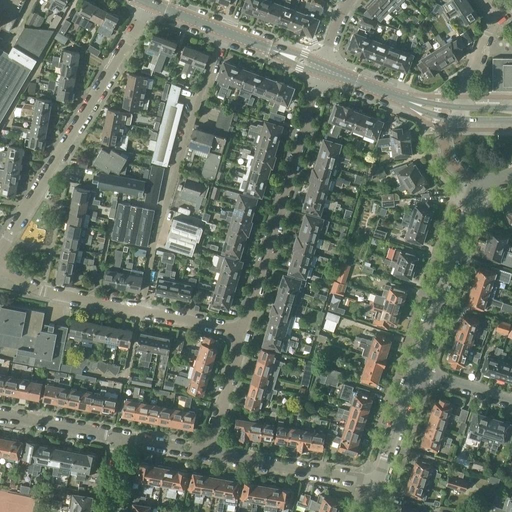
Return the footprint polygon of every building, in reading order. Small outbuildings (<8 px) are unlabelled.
[(24,0),(0,0),(0,29),(1,27),(9,31),(24,0)] [(63,9),(65,5),(67,0),(52,0),(48,8),(53,10),(55,7),(56,7),(57,5),(63,9)] [(90,18),(96,6),(95,5),(95,4),(91,2),(91,3),(84,0),(79,11),(77,10),(72,21),(79,24),(84,14),(90,18)] [(256,14),(260,0),(247,0),(244,10),(256,14)] [(267,18),(273,2),(267,0),(260,0),(256,14),(267,18)] [(308,14),(307,15),(301,33),(304,34),(305,34),(309,35),(309,34),(310,35),(311,35),(314,33),(320,15),(321,16),(323,9),(323,8),(326,1),(323,0),(311,0),(311,2),(312,3),(309,10),(308,14)] [(389,13),(375,0),(370,0),(368,2),(369,4),(366,7),(368,9),(362,15),(372,19),(375,15),(381,21),(385,17),(389,13)] [(396,3),(393,0),(375,0),(389,13),(394,8),(398,11),(401,8),(398,5),(396,3)] [(451,16),(455,14),(459,11),(470,4),(467,0),(450,0),(443,5),(451,16)] [(279,22),(290,27),(296,11),(288,8),(291,2),(290,2),(287,1),(284,6),(279,22)] [(279,22),(284,6),(273,2),(267,18),(279,22)] [(438,12),(444,9),(442,6),(437,2),(430,12),(435,15),(438,12)] [(455,14),(451,16),(454,22),(463,17),(467,23),(478,16),(470,4),(459,11),(455,14)] [(96,6),(90,18),(101,23),(107,11),(106,11),(106,10),(103,8),(102,8),(96,6)] [(444,9),(438,12),(444,22),(450,19),(444,9)] [(32,26),(33,25),(39,28),(45,18),(32,11),(26,23),(32,26)] [(107,11),(101,23),(102,24),(97,31),(103,34),(108,27),(113,29),(119,17),(117,17),(117,15),(114,14),(113,14),(107,11)] [(296,11),(290,27),(296,29),(296,31),(301,33),(307,15),(296,11)] [(55,30),(55,29),(62,17),(57,14),(48,29),(55,30)] [(350,41),(349,46),(350,46),(350,47),(351,50),(352,50),(351,52),(356,53),(356,54),(360,55),(369,31),(370,31),(371,27),(375,28),(377,22),(363,17),(361,23),(359,22),(355,33),(354,35),(353,34),(351,40),(350,41)] [(59,33),(64,36),(71,23),(65,20),(58,32),(59,33)] [(414,26),(409,32),(411,33),(416,35),(419,30),(414,26)] [(0,122),(32,68),(37,59),(55,30),(25,27),(9,53),(0,47),(0,122)] [(369,31),(360,55),(365,57),(365,55),(366,56),(366,57),(369,58),(371,58),(372,58),(378,42),(371,39),(374,32),(370,31),(369,31)] [(64,36),(59,33),(55,38),(66,44),(69,38),(64,36)] [(161,51),(165,39),(153,34),(148,47),(146,46),(144,52),(153,56),(150,63),(155,65),(157,60),(159,54),(161,51)] [(390,46),(384,62),(388,64),(389,66),(392,67),(394,66),(395,67),(401,50),(395,48),(397,42),(396,42),(398,35),(394,34),(392,40),(390,46)] [(467,44),(472,41),(468,35),(463,38),(467,44)] [(165,39),(161,51),(172,56),(177,43),(165,39)] [(378,42),(372,58),(373,58),(374,60),(377,61),(379,60),(384,62),(390,46),(392,40),(388,39),(385,44),(378,42)] [(452,40),(442,47),(451,61),(454,59),(455,61),(462,56),(458,49),(460,47),(456,41),(453,42),(452,40)] [(87,49),(98,56),(101,51),(90,45),(87,49)] [(188,73),(189,72),(196,50),(185,46),(180,59),(187,61),(186,65),(188,66),(186,72),(188,73)] [(442,47),(431,53),(440,68),(445,65),(447,66),(449,64),(450,62),(451,61),(442,47)] [(60,62),(63,62),(78,64),(80,53),(62,49),(61,57),(60,62)] [(209,55),(196,50),(189,72),(188,73),(193,75),(197,65),(204,68),(209,55)] [(401,50),(395,67),(396,67),(397,69),(400,70),(402,69),(407,71),(413,55),(401,50)] [(422,62),(419,64),(424,70),(426,69),(431,76),(438,72),(437,70),(440,68),(431,53),(421,60),(422,62)] [(511,57),(493,57),(493,85),(493,90),(511,90),(511,57)] [(76,76),(78,64),(63,62),(60,62),(59,66),(62,66),(61,74),(76,76)] [(224,62),(220,73),(218,72),(215,79),(218,80),(217,84),(221,86),(218,95),(224,97),(225,95),(227,88),(230,82),(236,66),(224,62)] [(143,66),(141,72),(151,75),(152,73),(154,70),(143,66)] [(230,82),(241,86),(247,70),(236,66),(230,82)] [(259,74),(247,70),(241,86),(249,89),(253,91),(259,74)] [(129,73),(127,84),(146,87),(148,77),(129,73)] [(76,77),(76,76),(61,74),(60,82),(57,81),(56,85),(56,86),(74,89),(76,77)] [(253,91),(264,95),(270,79),(259,75),(259,74),(253,91)] [(276,99),(283,81),(277,79),(276,81),(270,79),(264,95),(271,98),(269,104),(273,106),(276,99)] [(286,82),(283,81),(276,99),(273,106),(271,112),(276,114),(281,101),(287,104),(293,88),(292,86),(290,85),(290,84),(286,82)] [(74,89),(56,86),(56,85),(49,83),(49,84),(45,83),(44,87),(48,88),(48,89),(58,91),(57,98),(72,101),(74,89)] [(181,87),(177,85),(172,83),(151,162),(167,166),(184,103),(177,102),(181,87)] [(146,87),(127,84),(125,95),(144,98),(146,87)] [(144,98),(125,95),(123,106),(142,109),(147,110),(150,99),(144,98)] [(25,103),(22,108),(32,110),(35,110),(50,113),(52,100),(37,98),(36,104),(25,103)] [(336,124),(332,133),(327,131),(325,137),(336,140),(338,134),(341,126),(349,107),(344,105),(339,103),(336,105),(330,121),(336,124)] [(31,114),(32,110),(22,108),(16,107),(14,113),(24,115),(24,113),(31,114)] [(341,126),(353,130),(359,113),(352,110),(353,108),(349,107),(341,126)] [(125,123),(130,125),(132,114),(108,109),(106,119),(125,123)] [(35,110),(33,122),(48,124),(50,113),(35,110)] [(271,112),(270,114),(268,120),(283,124),(285,118),(285,116),(276,114),(271,112)] [(371,117),(359,113),(353,130),(364,135),(371,117)] [(371,117),(364,135),(376,139),(382,122),(371,117)] [(124,124),(125,123),(106,119),(104,131),(122,134),(123,133),(124,133),(125,133),(126,132),(127,131),(127,130),(127,129),(127,127),(127,126),(126,125),(125,125),(124,124)] [(266,121),(264,126),(258,124),(257,126),(251,124),(249,129),(262,133),(278,138),(282,126),(266,121)] [(48,124),(33,122),(31,130),(22,128),(22,127),(11,125),(10,130),(21,132),(46,136),(48,124)] [(194,128),(189,145),(190,145),(208,150),(206,157),(201,176),(214,180),(227,138),(198,129),(194,128)] [(412,142),(410,130),(402,131),(401,128),(393,129),(393,133),(391,133),(392,138),(380,139),(377,140),(375,147),(381,146),(410,143),(412,142)] [(2,129),(2,132),(0,140),(7,142),(9,130),(2,129)] [(151,139),(151,140),(155,141),(157,132),(153,131),(151,129),(149,129),(149,139),(151,139)] [(259,144),(259,145),(275,149),(278,138),(262,133),(249,129),(248,134),(255,136),(255,137),(261,138),(259,144)] [(122,134),(104,131),(102,141),(120,145),(122,134)] [(46,136),(21,132),(20,136),(26,137),(26,138),(25,146),(43,149),(46,136)] [(367,139),(363,137),(362,141),(359,148),(363,150),(367,139)] [(9,138),(8,145),(9,145),(15,146),(16,139),(9,138)] [(324,139),(321,151),(337,156),(341,144),(324,139)] [(410,143),(381,146),(382,151),(393,149),(394,157),(412,155),(410,143)] [(7,157),(22,160),(24,148),(15,146),(9,145),(7,157)] [(255,156),(273,162),(275,157),(273,156),(275,149),(259,145),(255,156)] [(103,147),(97,158),(128,164),(133,153),(113,149),(112,149),(104,148),(103,147)] [(321,151),(317,162),(334,167),(334,168),(338,169),(340,161),(342,162),(343,157),(337,156),(321,151)] [(248,167),(252,168),(268,173),(270,166),(272,166),(273,162),(255,156),(250,155),(249,159),(246,167),(248,167)] [(6,162),(5,169),(19,172),(22,160),(7,157),(3,157),(0,156),(0,160),(3,161),(3,162),(6,162)] [(125,175),(128,164),(97,158),(94,162),(96,164),(95,169),(96,169),(125,175)] [(314,169),(312,173),(330,179),(334,168),(334,167),(317,162),(316,169),(314,169)] [(401,185),(406,182),(420,173),(414,163),(408,166),(406,164),(390,169),(393,175),(397,174),(401,185)] [(157,203),(164,168),(152,165),(145,201),(157,203)] [(386,173),(383,165),(375,168),(378,176),(386,173)] [(246,174),(244,173),(243,177),(243,178),(248,180),(265,184),(268,173),(252,168),(248,167),(246,174)] [(5,169),(3,181),(17,183),(19,172),(5,169)] [(219,171),(216,180),(222,182),(224,173),(219,171)] [(423,171),(420,173),(406,182),(401,185),(399,187),(401,190),(403,190),(408,187),(412,193),(422,187),(424,190),(429,187),(426,182),(429,180),(423,171)] [(142,195),(145,181),(132,178),(129,178),(128,177),(127,177),(100,172),(100,175),(97,174),(96,177),(95,179),(95,182),(98,183),(98,186),(142,195)] [(313,179),(311,186),(327,191),(330,179),(312,173),(311,179),(313,179)] [(357,174),(354,182),(361,184),(363,176),(357,174)] [(261,196),(265,184),(248,180),(243,178),(238,176),(237,180),(241,181),(239,189),(245,190),(245,191),(261,196)] [(209,187),(203,185),(186,180),(180,197),(197,202),(195,208),(199,210),(201,204),(203,197),(206,197),(209,187)] [(15,196),(17,183),(3,181),(0,194),(15,196)] [(215,186),(212,198),(217,200),(221,188),(215,186)] [(311,186),(307,197),(324,202),(325,198),(326,198),(328,191),(327,191),(311,186)] [(72,199),(88,202),(88,203),(100,205),(100,200),(95,199),(96,191),(90,190),(75,187),(72,199)] [(239,199),(237,206),(253,210),(257,198),(226,189),(225,194),(230,195),(230,196),(239,199)] [(114,190),(111,206),(116,208),(119,191),(114,190)] [(396,193),(394,193),(381,194),(382,201),(394,200),(399,200),(399,196),(396,193)] [(307,197),(304,209),(320,214),(322,206),(324,202),(307,197)] [(85,214),(88,203),(88,202),(72,199),(70,211),(85,214)] [(404,212),(429,220),(433,210),(431,210),(433,204),(427,202),(426,205),(417,203),(415,210),(412,209),(412,208),(410,207),(408,208),(405,207),(405,208),(404,207),(402,212),(404,212)] [(119,203),(112,238),(147,245),(154,210),(119,203)] [(250,221),(253,210),(237,206),(235,212),(229,210),(229,211),(222,209),(221,213),(233,217),(235,217),(250,221)] [(67,223),(83,226),(85,214),(70,211),(67,223)] [(404,225),(409,227),(425,232),(429,220),(404,212),(403,213),(405,213),(401,224),(404,225)] [(232,222),(230,229),(246,233),(248,234),(252,222),(250,222),(250,221),(235,217),(233,217),(221,213),(219,217),(226,220),(232,222)] [(306,214),(303,225),(319,230),(327,232),(330,221),(323,219),(306,214)] [(192,255),(195,246),(199,247),(201,242),(199,241),(203,227),(174,217),(165,246),(180,251),(192,255)] [(207,222),(203,233),(206,234),(207,231),(209,230),(213,231),(215,229),(217,224),(207,222)] [(67,223),(65,235),(91,240),(92,235),(82,233),(83,226),(67,223)] [(300,237),(299,237),(329,246),(330,242),(317,238),(319,230),(303,225),(300,237)] [(422,244),(425,232),(409,227),(405,239),(422,244)] [(385,239),(385,238),(387,232),(376,228),(373,235),(385,239)] [(489,239),(487,244),(511,251),(511,246),(506,245),(509,236),(508,236),(500,233),(501,231),(493,228),(492,232),(491,232),(491,233),(490,232),(487,239),(489,239)] [(227,240),(243,245),(246,233),(230,229),(227,240)] [(90,244),(91,240),(65,235),(63,246),(78,249),(80,242),(90,244)] [(298,236),(294,249),(296,249),(312,253),(314,246),(327,250),(328,249),(329,247),(329,246),(299,237),(300,237),(298,236)] [(240,257),(243,245),(227,240),(223,252),(240,257)] [(484,248),(482,254),(484,255),(483,256),(492,259),(492,260),(498,262),(511,265),(511,251),(487,244),(486,249),(484,248)] [(77,256),(78,249),(63,246),(61,258),(76,261),(87,263),(88,258),(77,256)] [(418,256),(418,254),(402,249),(402,250),(395,248),(391,260),(415,268),(418,256)] [(296,249),(293,260),(309,265),(315,267),(317,259),(327,262),(328,258),(312,253),(296,249)] [(162,262),(173,264),(175,254),(164,251),(164,252),(164,253),(163,255),(162,262)] [(200,257),(201,254),(197,253),(194,260),(202,263),(204,258),(200,257)] [(216,267),(222,268),(239,273),(242,262),(220,255),(216,267)] [(74,273),(76,261),(61,258),(58,270),(74,273)] [(415,268),(391,260),(385,258),(384,262),(390,264),(390,265),(396,267),(393,276),(410,281),(410,279),(411,280),(415,268)] [(293,260),(289,272),(305,277),(309,265),(293,260)] [(123,273),(119,272),(116,286),(128,289),(131,275),(131,270),(132,270),(133,263),(128,262),(126,269),(124,268),(123,273)] [(351,265),(341,262),(335,280),(345,283),(351,265)] [(221,273),(219,280),(235,284),(239,273),(222,268),(216,267),(209,265),(208,269),(215,271),(221,273)] [(364,265),(362,270),(373,273),(374,268),(364,265)] [(476,272),(474,279),(494,286),(496,279),(509,283),(511,273),(511,272),(492,266),(490,271),(489,271),(489,269),(485,268),(485,269),(480,268),(480,267),(479,267),(478,273),(476,272)] [(71,285),(74,273),(58,270),(56,269),(55,276),(57,277),(56,282),(71,285)] [(155,293),(167,296),(172,270),(166,269),(165,273),(159,272),(155,293)] [(104,284),(116,286),(119,272),(106,270),(104,284)] [(142,277),(143,272),(132,270),(131,270),(131,275),(128,289),(140,291),(142,277)] [(167,296),(179,298),(182,283),(174,281),(176,271),(172,270),(167,296)] [(281,287),(303,293),(306,281),(300,280),(284,275),(281,287)] [(93,277),(92,278),(87,279),(89,288),(95,287),(93,277)] [(182,283),(179,298),(190,300),(193,285),(196,286),(197,279),(191,278),(189,279),(188,284),(182,283)] [(473,287),(472,291),(493,298),(496,287),(494,286),(474,279),(472,286),(473,287)] [(232,296),(235,284),(219,280),(215,292),(232,296)] [(334,281),(331,293),(333,293),(337,294),(341,295),(345,283),(341,282),(340,282),(335,281),(334,281)] [(382,296),(388,298),(388,297),(403,302),(407,291),(399,288),(399,285),(391,283),(390,285),(386,284),(382,296)] [(215,292),(210,290),(198,287),(198,291),(201,292),(208,294),(208,295),(214,296),(212,303),(210,303),(208,309),(218,312),(220,306),(228,308),(232,296),(215,292)] [(303,293),(281,287),(277,298),(293,303),(299,304),(300,305),(302,297),(309,300),(310,296),(303,293)] [(469,296),(467,302),(468,303),(468,304),(475,306),(475,307),(481,309),(482,308),(483,309),(485,301),(501,307),(501,306),(502,304),(503,302),(493,298),(472,291),(470,296),(469,296)] [(328,309),(335,312),(337,307),(335,303),(339,301),(341,295),(333,293),(328,309)] [(374,300),(372,305),(400,314),(403,302),(388,297),(388,298),(382,296),(376,294),(374,300)] [(299,304),(293,303),(277,298),(275,305),(274,304),(272,309),(290,314),(295,316),(299,304)] [(502,306),(501,309),(511,312),(511,305),(503,302),(503,304),(502,304),(501,306),(502,306)] [(48,328),(42,327),(45,312),(0,303),(0,344),(18,348),(17,352),(31,355),(29,364),(59,370),(63,349),(65,339),(67,332),(68,327),(57,325),(56,327),(54,326),(54,324),(49,323),(48,328)] [(370,310),(377,312),(374,321),(374,322),(373,322),(374,323),(374,324),(374,325),(375,325),(375,326),(376,326),(384,329),(385,329),(386,329),(387,328),(388,328),(389,327),(389,326),(390,324),(396,326),(400,314),(372,305),(366,303),(364,307),(370,309),(370,310)] [(271,321),(287,325),(287,326),(293,328),(296,321),(302,323),(303,318),(295,316),(290,314),(272,309),(271,314),(272,315),(271,321)] [(328,312),(326,318),(337,322),(340,316),(337,315),(328,312)] [(462,322),(460,327),(476,332),(480,333),(481,328),(477,327),(479,320),(464,315),(465,315),(464,314),(464,316),(463,315),(460,322),(462,322)] [(81,341),(82,336),(85,321),(73,319),(70,333),(75,334),(74,338),(75,340),(81,341)] [(508,334),(511,324),(499,320),(499,321),(496,330),(508,334)] [(93,343),(97,324),(85,321),(82,336),(81,341),(93,343)] [(298,342),(299,338),(297,338),(298,337),(284,333),(287,326),(287,325),(271,321),(267,333),(298,342)] [(109,326),(97,324),(93,343),(93,344),(92,351),(94,351),(96,344),(98,345),(99,339),(106,341),(109,326)] [(118,343),(121,329),(109,326),(106,341),(105,346),(117,348),(118,343)] [(458,330),(456,337),(457,337),(457,338),(472,343),(476,332),(460,327),(459,331),(458,330)] [(132,331),(121,329),(118,343),(130,345),(132,331)] [(146,357),(150,334),(139,332),(136,348),(143,349),(142,356),(141,365),(144,366),(146,357)] [(300,342),(298,342),(267,333),(263,345),(280,349),(282,342),(295,346),(295,345),(299,346),(300,342)] [(153,351),(158,352),(161,336),(150,334),(146,357),(144,366),(149,367),(150,361),(151,362),(153,351)] [(319,334),(317,340),(325,343),(327,337),(319,334)] [(356,336),(355,340),(388,350),(391,339),(376,334),(374,341),(367,339),(362,337),(361,338),(356,336)] [(172,339),(161,336),(158,352),(163,353),(161,363),(163,363),(161,370),(165,370),(169,354),(172,339)] [(196,349),(196,350),(190,348),(188,357),(193,358),(195,354),(198,355),(213,359),(214,354),(216,355),(217,349),(216,349),(217,347),(215,347),(217,340),(205,336),(203,343),(202,343),(200,350),(196,349)] [(454,345),(453,349),(478,358),(480,358),(482,353),(470,349),(472,343),(457,338),(456,338),(455,338),(453,344),(454,345)] [(65,339),(63,349),(69,350),(72,340),(69,339),(65,339)] [(175,347),(182,348),(184,341),(177,339),(175,347)] [(362,355),(369,357),(387,363),(389,357),(386,356),(388,350),(355,340),(360,342),(359,346),(364,348),(362,355)] [(262,348),(259,359),(281,366),(284,367),(285,363),(275,359),(277,353),(262,348)] [(490,375),(495,376),(502,352),(503,350),(496,348),(495,353),(496,353),(496,356),(489,353),(483,372),(484,373),(483,375),(490,377),(490,375)] [(450,353),(448,359),(449,360),(449,362),(449,361),(453,362),(452,365),(462,368),(463,366),(464,366),(467,359),(477,362),(478,358),(453,349),(451,354),(450,353)] [(506,353),(502,352),(495,376),(498,377),(497,379),(505,381),(511,364),(504,362),(506,353)] [(195,367),(210,371),(210,370),(211,371),(213,365),(211,365),(213,359),(198,355),(195,367)] [(86,365),(88,359),(76,356),(75,362),(80,367),(82,368),(83,369),(86,365)] [(365,369),(380,374),(382,368),(385,369),(387,363),(369,357),(365,369)] [(88,359),(86,365),(94,371),(97,367),(98,361),(88,359)] [(259,359),(256,371),(270,375),(277,378),(281,366),(259,359)] [(307,364),(305,372),(312,374),(313,366),(314,361),(309,360),(308,364),(307,364)] [(98,361),(97,367),(105,373),(108,369),(109,363),(98,361)] [(61,363),(59,370),(70,372),(71,367),(72,366),(61,363)] [(109,363),(108,369),(116,375),(119,371),(120,365),(109,363)] [(71,367),(70,372),(73,373),(79,374),(81,374),(82,374),(83,369),(82,368),(80,367),(72,365),(72,366),(71,367)] [(209,373),(210,371),(195,367),(194,367),(190,366),(188,373),(181,371),(180,375),(182,376),(193,379),(206,383),(207,378),(209,378),(210,373),(209,373)] [(330,368),(327,375),(339,379),(341,372),(330,368)] [(377,385),(380,374),(365,369),(361,380),(377,385)] [(277,378),(270,375),(256,371),(252,382),(274,389),(277,378)] [(193,379),(182,376),(180,375),(178,381),(189,384),(187,391),(202,395),(203,394),(204,394),(206,389),(204,388),(206,383),(193,379)] [(336,387),(339,379),(327,375),(325,383),(336,387)] [(46,384),(43,400),(45,400),(46,401),(49,402),(50,401),(55,402),(59,383),(60,376),(56,376),(54,386),(46,384)] [(16,395),(19,379),(7,377),(4,393),(16,395)] [(142,378),(141,384),(151,386),(152,383),(152,380),(142,378)] [(27,397),(30,381),(19,379),(16,395),(27,397)] [(175,382),(166,380),(164,388),(173,390),(175,382)] [(43,384),(30,381),(27,397),(40,399),(43,384)] [(277,394),(278,390),(274,389),(252,382),(249,394),(263,398),(271,401),(273,394),(277,394)] [(59,383),(55,402),(60,403),(61,404),(64,405),(66,404),(67,404),(70,389),(71,385),(59,383)] [(349,403),(353,404),(369,409),(373,397),(353,391),(352,391),(353,387),(345,385),(341,397),(350,400),(349,403)] [(82,391),(79,407),(84,408),(85,409),(88,409),(89,409),(91,409),(94,394),(86,392),(87,388),(83,387),(82,391)] [(125,400),(122,415),(124,415),(124,417),(129,417),(129,416),(134,417),(140,388),(135,387),(132,401),(125,400)] [(140,388),(134,417),(140,418),(141,420),(144,420),(145,419),(146,420),(149,404),(142,403),(145,389),(140,388)] [(70,389),(67,404),(68,405),(69,406),(72,406),(74,406),(79,407),(82,391),(70,389)] [(105,396),(102,411),(107,412),(108,413),(111,414),(113,413),(114,413),(117,398),(109,397),(111,391),(106,390),(105,396)] [(94,394),(91,409),(92,409),(93,410),(96,411),(97,410),(102,411),(105,396),(94,394)] [(260,410),(263,398),(249,394),(245,405),(260,410)] [(306,404),(306,403),(308,397),(300,394),(297,405),(302,407),(303,404),(306,404)] [(184,411),(181,426),(187,427),(187,428),(190,429),(192,428),(193,428),(194,423),(195,417),(196,413),(189,412),(192,397),(186,396),(185,401),(184,411)] [(434,408),(432,412),(453,419),(454,414),(449,413),(451,405),(449,405),(450,402),(441,399),(440,402),(436,400),(436,401),(435,401),(433,407),(434,408)] [(149,404),(146,420),(148,420),(148,421),(152,422),(153,421),(158,422),(161,406),(149,404)] [(339,407),(338,412),(365,421),(369,409),(353,404),(351,411),(339,407)] [(161,406),(158,422),(163,423),(164,424),(167,425),(168,424),(170,424),(173,408),(161,406)] [(173,408),(170,424),(171,424),(172,426),(175,426),(176,425),(181,426),(184,411),(173,408)] [(458,420),(461,422),(465,423),(469,411),(462,408),(458,420)] [(348,420),(346,427),(362,432),(365,421),(338,412),(336,416),(348,420)] [(429,418),(428,421),(429,422),(429,423),(444,428),(446,421),(451,423),(453,419),(432,412),(431,417),(429,418)] [(479,414),(477,415),(476,414),(471,429),(469,434),(476,436),(477,438),(475,442),(480,443),(481,440),(488,416),(479,414)] [(499,420),(488,416),(481,440),(488,442),(487,446),(491,447),(493,441),(499,420)] [(248,436),(251,421),(236,418),(234,427),(237,428),(236,438),(248,441),(249,437),(248,436)] [(287,443),(290,428),(283,427),(284,421),(279,420),(275,441),(287,443)] [(499,420),(493,441),(502,444),(502,447),(499,455),(505,457),(511,436),(511,427),(511,426),(509,425),(509,423),(499,420)] [(248,436),(249,437),(260,438),(262,423),(251,421),(248,436)] [(466,423),(465,423),(461,422),(457,433),(462,434),(466,423)] [(262,423),(260,438),(272,441),(275,425),(262,423)] [(427,430),(425,435),(440,440),(442,435),(444,428),(429,423),(428,424),(427,425),(426,428),(427,430)] [(343,438),(358,443),(362,432),(346,427),(344,433),(343,438)] [(301,430),(290,428),(287,443),(297,445),(299,445),(301,430)] [(311,451),(312,448),(311,447),(313,432),(301,430),(299,445),(297,445),(297,449),(311,451)] [(326,434),(313,432),(311,447),(312,448),(323,449),(326,434)] [(336,436),(330,434),(328,433),(326,442),(332,444),(332,441),(341,443),(339,450),(356,456),(360,443),(358,443),(343,438),(336,436)] [(422,440),(421,444),(422,445),(421,446),(437,451),(439,444),(450,447),(451,443),(445,441),(440,440),(425,435),(424,440),(422,440)] [(0,437),(0,454),(7,456),(11,440),(0,437)] [(22,442),(11,440),(7,456),(15,457),(13,467),(17,468),(19,458),(22,442)] [(32,473),(34,461),(37,445),(38,445),(38,443),(26,441),(23,459),(25,459),(25,462),(29,462),(27,472),(32,473)] [(34,461),(32,473),(32,475),(37,475),(37,471),(39,471),(41,464),(44,465),(45,463),(47,463),(50,447),(38,445),(37,445),(34,461)] [(57,476),(59,466),(61,450),(50,447),(47,463),(54,465),(52,475),(57,476)] [(63,466),(70,468),(73,452),(61,450),(59,466),(57,476),(60,476),(61,474),(62,474),(63,466)] [(80,480),(85,454),(73,452),(70,468),(77,469),(75,479),(80,480)] [(85,454),(80,480),(84,481),(86,471),(94,472),(98,454),(86,452),(85,454)] [(417,458),(413,470),(429,475),(433,477),(440,479),(441,474),(437,472),(438,470),(431,468),(434,458),(423,454),(421,460),(417,458)] [(457,456),(454,464),(468,468),(470,460),(457,456)] [(452,469),(453,463),(444,460),(442,466),(451,469),(452,469)] [(477,461),(475,470),(483,472),(485,463),(477,461)] [(137,473),(136,478),(138,479),(137,480),(146,481),(145,486),(144,486),(142,492),(147,493),(148,486),(149,481),(150,481),(153,466),(148,465),(148,464),(142,462),(142,464),(141,463),(139,474),(137,473)] [(153,466),(150,481),(153,482),(161,484),(165,467),(158,465),(157,467),(153,466)] [(165,467),(161,484),(169,485),(168,490),(167,490),(166,497),(171,498),(176,470),(171,469),(172,468),(165,467)] [(496,468),(496,469),(494,476),(500,478),(502,473),(502,470),(496,468)] [(451,469),(446,486),(465,492),(469,480),(463,478),(464,473),(451,469)] [(176,470),(171,498),(176,499),(177,492),(176,492),(177,487),(185,489),(188,473),(187,472),(187,471),(181,470),(181,471),(176,470)] [(429,475),(413,470),(410,481),(425,486),(429,488),(433,477),(429,475)] [(192,473),(189,490),(196,491),(194,502),(199,503),(204,475),(199,475),(200,473),(194,472),(193,474),(192,473)] [(204,475),(199,503),(203,503),(204,497),(205,492),(213,494),(216,476),(209,475),(209,476),(204,475)] [(216,476),(213,494),(220,495),(218,509),(223,510),(224,503),(228,480),(223,479),(223,478),(216,476)] [(228,480),(224,503),(236,505),(240,482),(239,481),(239,480),(233,479),(233,480),(228,480)] [(244,482),(240,505),(252,508),(253,505),(254,500),(256,484),(251,484),(251,482),(246,481),(245,483),(244,482)] [(423,493),(425,486),(410,481),(406,493),(425,499),(427,495),(423,493)] [(256,484),(254,500),(266,502),(269,485),(261,484),(261,485),(256,484)] [(29,487),(21,485),(20,491),(28,493),(29,487)] [(266,502),(264,509),(272,511),(276,511),(277,509),(278,504),(280,488),(275,488),(276,486),(269,485),(266,502)] [(280,488),(278,504),(290,506),(293,491),(291,490),(291,489),(286,488),(285,489),(280,488)] [(68,507),(88,510),(90,497),(70,494),(68,507)] [(303,502),(302,504),(307,505),(308,503),(334,511),(337,511),(339,508),(340,508),(342,503),(340,502),(341,501),(339,501),(340,499),(337,498),(336,500),(330,498),(331,497),(326,495),(326,496),(325,496),(324,496),(320,495),(318,501),(310,499),(311,496),(305,494),(303,502)] [(503,509),(507,511),(511,511),(511,497),(511,498),(507,496),(503,509)] [(132,511),(149,511),(150,506),(134,503),(132,511)] [(307,505),(306,508),(312,510),(313,510),(315,510),(314,511),(334,511),(308,503),(307,505)]
